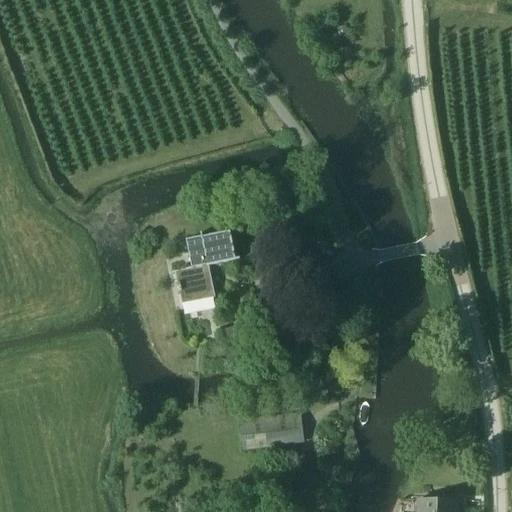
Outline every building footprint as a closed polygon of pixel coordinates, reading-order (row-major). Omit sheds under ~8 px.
[(346,27),(336,29),(338,38),(348,36),(346,27)] [(229,233),(200,239),(186,242),(191,270),(175,273),(181,305),(214,299),(208,267),(235,262),(229,233)] [(238,341),(235,328),(224,331),(227,343),(238,341)] [(245,449),(301,443),(299,419),(242,425),(245,449)] [(416,511),(456,511),(457,503),(416,502),(416,511)]
